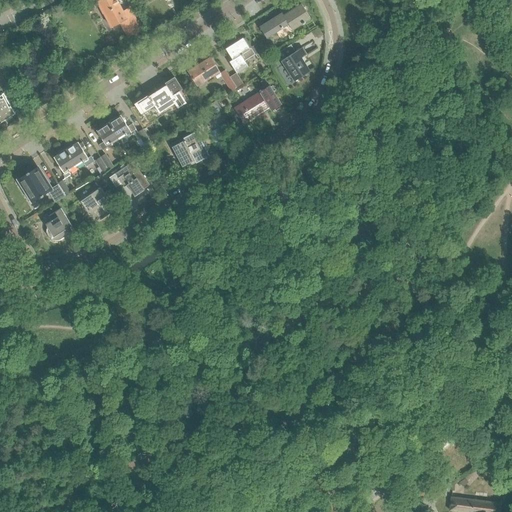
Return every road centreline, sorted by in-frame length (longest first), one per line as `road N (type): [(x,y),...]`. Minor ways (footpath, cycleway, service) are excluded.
road 1 (residential): [(39,277),(288,133),(310,112),(335,50),(323,0)]
road 2 (residential): [(0,155),(246,0)]
